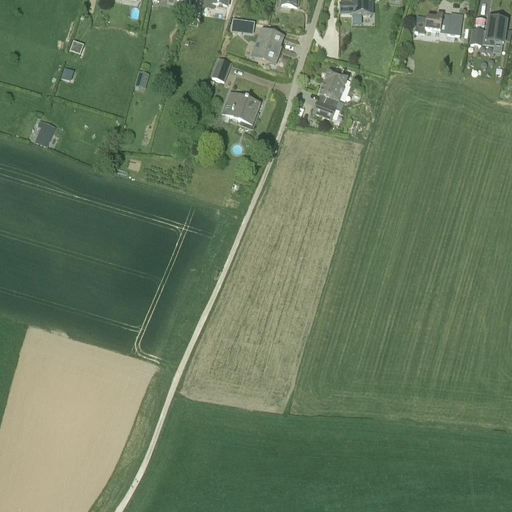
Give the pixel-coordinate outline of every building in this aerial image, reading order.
[(227,10),(228,0),(203,0),(202,11),(214,13),(214,8),(227,10)] [(282,0),(281,8),(286,8),(297,10),(298,2),(296,1),(296,0),(282,0)] [(351,0),(352,6),(339,6),(339,16),(351,16),(351,18),(371,18),(371,0),(351,0)] [(460,39),(462,28),(463,18),(450,16),(450,19),(443,18),(443,17),(437,16),(436,20),(427,19),(426,20),(417,19),(416,29),(415,35),(425,37),(425,32),(440,34),(440,36),(460,39)] [(470,46),(470,47),(480,48),(493,49),(494,44),(502,45),(506,23),(489,20),(487,34),(472,32),(470,46)] [(292,28),(303,30),(304,24),(293,22),(292,28)] [(252,38),(253,28),(243,26),(241,37),(252,38)] [(283,39),(271,35),(261,31),(251,59),(274,68),(279,56),(275,55),(277,51),(279,51),(283,39)] [(69,48),(80,52),(82,47),(82,46),(73,43),(72,42),(69,48)] [(232,66),(218,61),(211,80),(224,85),(232,66)] [(66,70),(62,80),(71,83),(75,73),(66,70)] [(339,104),(348,79),(329,72),(320,97),(327,99),(325,107),(317,104),(313,115),(332,123),(337,111),(336,111),(338,104),(339,104)] [(144,88),(147,77),(139,75),(135,86),(144,88)] [(260,106),(246,100),(245,103),(231,98),(232,95),(230,95),(222,116),(223,117),(224,113),(231,116),(230,119),(252,128),(257,115),(259,116),(259,115),(257,114),(260,106)] [(36,144),(43,125),(39,123),(32,142),(36,144)] [(48,148),(55,129),(43,125),(36,144),(48,148)]
